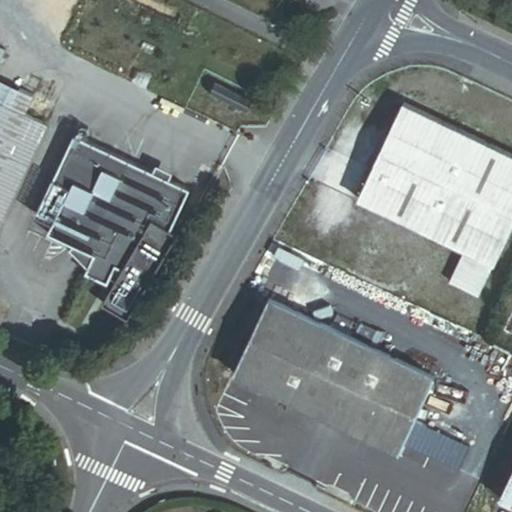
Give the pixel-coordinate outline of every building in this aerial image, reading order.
[(0,80),(0,101),(25,114),(34,96),(0,80)] [(0,221),(47,124),(25,114),(0,101),(0,221)] [(511,155),(404,103),(357,199),(466,252),(450,283),(479,297),(511,229),(511,155)] [(170,232),(190,191),(74,135),(36,215),(52,222),(47,234),(74,247),(91,263),(86,274),(107,284),(109,278),(114,281),(111,286),(101,304),(127,319),(171,242),(166,239),(170,232)] [(171,242),(176,235),(170,232),(166,239),(171,242)] [(437,379),(270,298),(234,373),(236,374),(231,386),(248,394),(253,383),(400,454),(405,445),(416,423),(437,379)] [(438,433),(416,423),(405,445),(427,456),(438,433)] [(469,448),(438,433),(427,456),(458,471),(469,448)] [(511,473),(500,499),(511,504),(511,473)]
